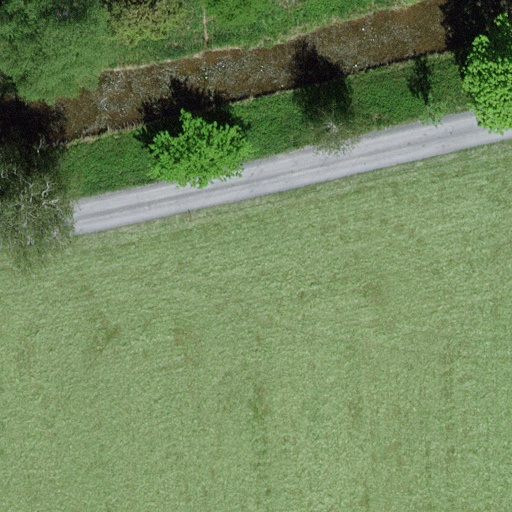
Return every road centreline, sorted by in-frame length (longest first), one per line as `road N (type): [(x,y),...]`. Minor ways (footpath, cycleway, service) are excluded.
road 1 (track): [(511,133),(0,244)]
road 2 (track): [(0,24),(119,0)]
